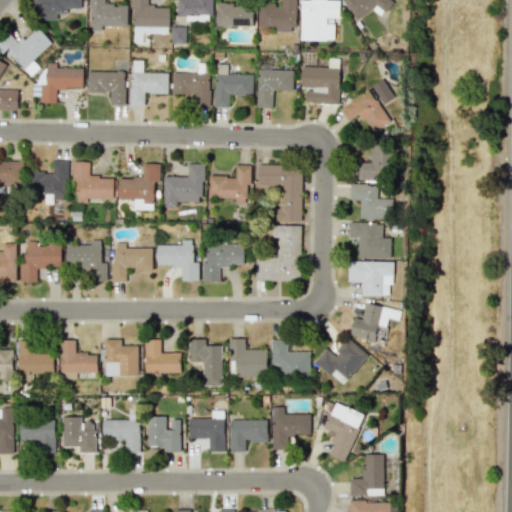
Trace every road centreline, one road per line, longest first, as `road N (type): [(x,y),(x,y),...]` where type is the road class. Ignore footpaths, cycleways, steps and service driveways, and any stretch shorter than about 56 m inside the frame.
road 1 (residential): [(0,129),(321,138),(317,308),(0,310)]
road 2 (residential): [(314,511),(308,487),(288,479),(0,480)]
